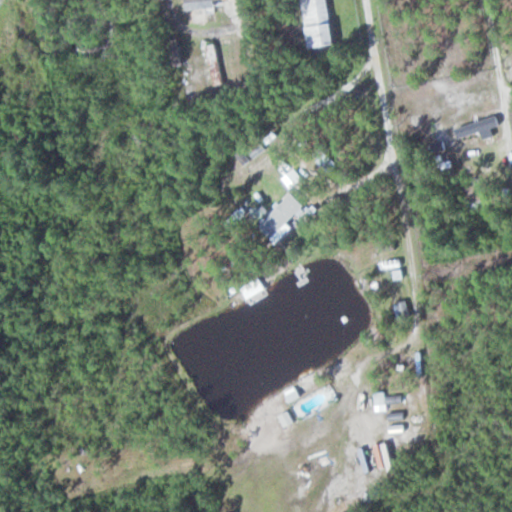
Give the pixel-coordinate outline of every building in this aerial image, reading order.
[(189,0),(190,9),(219,7),(218,0),(189,0)] [(306,0),(314,48),(339,44),(331,0),(306,0)] [(179,65),(187,64),(184,40),(176,41),(179,65)] [(211,46),(217,85),(226,84),(220,45),(211,46)] [(503,125),(500,115),(459,129),(462,139),(503,125)] [(264,225),(276,238),(309,205),(297,192),(264,225)] [(413,316),(409,301),(398,305),(402,319),(413,316)] [(406,432),(407,413),(392,412),(391,431),(406,432)]
